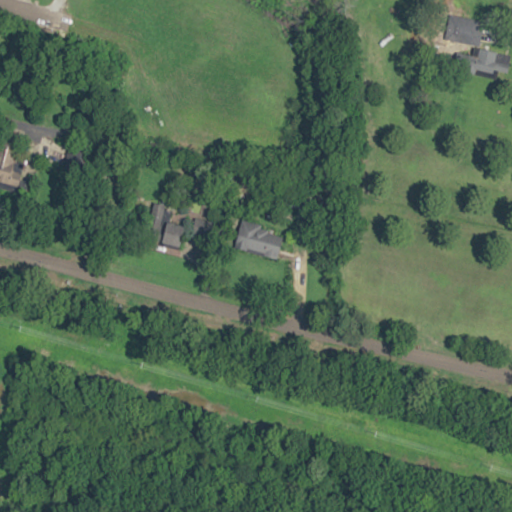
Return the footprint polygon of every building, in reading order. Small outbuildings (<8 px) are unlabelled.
[(471,61),(506,69),(510,55),(477,47),(483,22),(453,14),(447,38),(475,45),(471,61)] [(26,141),(4,133),(0,143),(0,172),(1,169),(13,174),(26,141)] [(156,237),(166,205),(155,201),(145,233),(156,237)] [(186,225),(167,222),(164,243),(183,246),(186,225)] [(280,257),(285,230),(240,222),(235,249),(280,257)]
